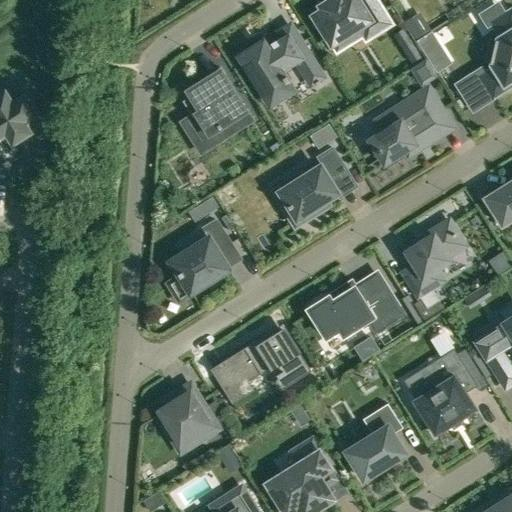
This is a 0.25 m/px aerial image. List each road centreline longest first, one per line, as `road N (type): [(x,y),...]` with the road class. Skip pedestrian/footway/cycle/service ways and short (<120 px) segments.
road 1 (track): [(64,511),(101,0)]
road 2 (residential): [(511,136),(170,351),(125,359)]
road 3 (residential): [(242,0),(165,51),(151,71),(125,359)]
road 4 (residential): [(10,511),(30,258),(27,232),(15,218),(0,218)]
road 5 (residential): [(125,359),(114,511)]
road 6 (residential): [(511,445),(405,511)]
